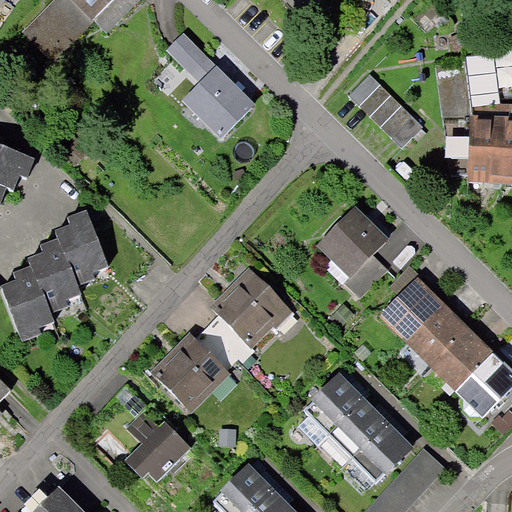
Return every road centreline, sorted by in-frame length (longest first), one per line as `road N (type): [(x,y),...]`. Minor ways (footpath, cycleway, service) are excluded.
road 1 (residential): [(321,128),(0,490)]
road 2 (residential): [(511,304),(321,128)]
road 3 (residential): [(321,128),(197,0)]
road 4 (unknown): [(0,115),(50,180),(48,202),(0,256)]
